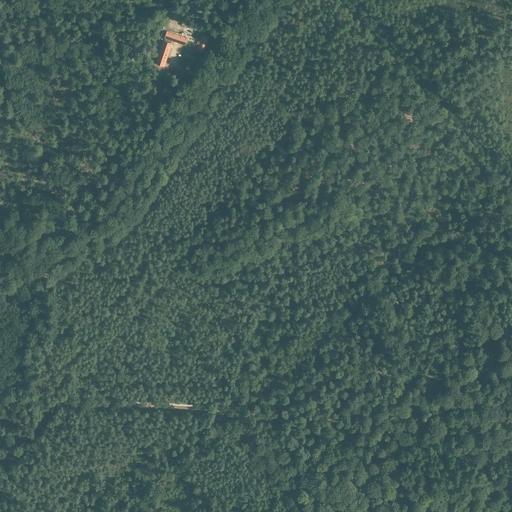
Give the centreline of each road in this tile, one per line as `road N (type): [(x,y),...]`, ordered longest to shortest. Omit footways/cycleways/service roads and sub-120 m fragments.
road 1 (track): [(42,511),(105,462),(229,414),(260,316),(319,219)]
road 2 (track): [(19,399),(44,325),(35,261),(118,213),(210,82)]
road 3 (track): [(337,511),(224,412),(0,398)]
road 4 (track): [(511,177),(351,0)]
road 5 (track): [(511,180),(405,193),(319,219)]
road 6 (track): [(319,219),(368,132),(398,51)]
